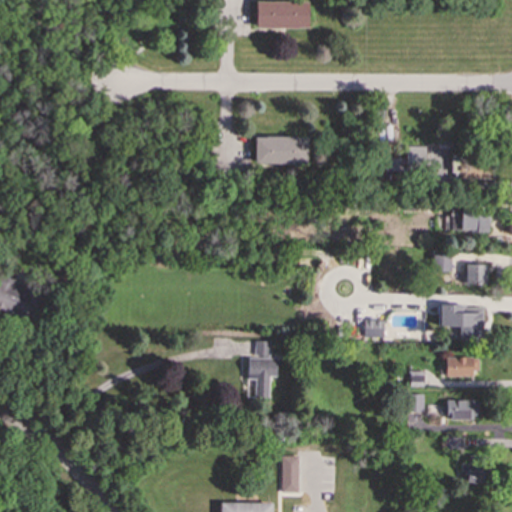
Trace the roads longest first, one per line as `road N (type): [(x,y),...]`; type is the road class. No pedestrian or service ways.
road 1 (residential): [(511,85),(119,84)]
road 2 (residential): [(113,511),(48,443),(0,415)]
